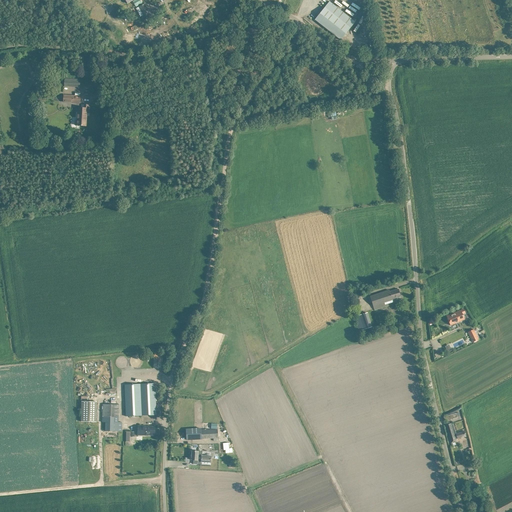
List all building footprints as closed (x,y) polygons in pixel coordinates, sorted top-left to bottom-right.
[(355,22),(329,2),(315,20),(340,40),(355,22)] [(145,4),(139,8),(137,9),(140,15),(142,14),(145,19),(151,16),(145,4)] [(89,114),(90,109),(90,107),(89,107),(90,105),(84,105),(84,108),(78,108),(78,113),(77,121),(76,121),(76,126),(87,127),(87,114),(89,114)] [(389,290),(370,296),(374,310),(386,306),(385,302),(388,301),(392,300),(392,299),(400,297),(398,289),(390,292),(389,290)] [(463,309),(455,313),(446,316),(450,325),(465,319),(463,314),(465,313),(463,309)] [(372,327),(367,313),(354,317),(358,331),(372,327)] [(474,329),(468,332),(473,342),(479,339),(474,329)] [(155,383),(150,384),(124,385),(126,417),(142,416),(156,415),(155,383)] [(81,422),(97,422),(97,401),(81,401),(81,422)] [(123,422),(114,422),(115,404),(103,404),(102,422),(103,422),(105,422),(105,431),(124,432),(124,423),(123,423),(123,422)] [(456,413),(448,416),(443,417),(445,421),(458,417),(456,413)] [(451,423),(446,425),(451,443),(456,441),(456,439),(457,439),(466,437),(464,431),(456,433),(453,424),(451,425),(451,423)] [(155,427),(138,426),(137,435),(141,435),(146,436),(146,435),(154,435),(155,427)] [(186,440),(191,440),(213,438),(213,441),(218,441),(217,429),(201,430),(201,428),(191,429),(186,429),(186,440)] [(201,462),(211,463),(211,456),(201,455),(201,456),(198,455),(198,451),(192,451),(191,460),(198,460),(201,460),(201,462)]
